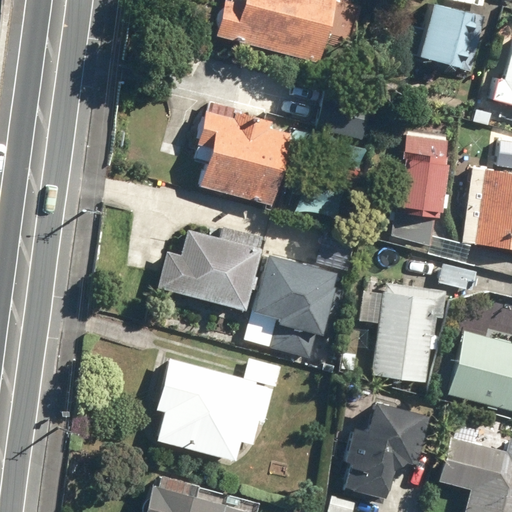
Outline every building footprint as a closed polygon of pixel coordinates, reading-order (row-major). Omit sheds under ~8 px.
[(207,40),(307,64),(322,0),(231,0),(230,6),(216,2),(207,40)] [(405,63),(425,68),(424,75),(437,79),(439,71),(466,77),(480,17),(420,3),(405,63)] [(490,80),(486,79),(480,105),(511,112),(511,39),(500,37),(490,80)] [(253,121),(255,115),(201,101),(188,153),(193,154),(184,189),(270,210),(288,135),(277,132),(278,127),(253,121)] [(440,194),(436,194),(438,127),(388,125),(386,216),(435,218),(436,211),(439,211),(440,194)] [(511,174),(461,172),(458,246),(480,249),(480,252),(511,253),(511,174)] [(171,258),(160,255),(150,291),(236,316),(257,243),(207,229),(205,237),(179,230),(171,258)] [(324,286),(326,278),(257,260),(236,338),(266,346),(270,329),(324,343),(339,290),(324,286)] [(439,265),(435,286),(468,292),(472,272),(439,265)] [(438,291),(432,291),(433,274),(397,272),(396,282),(370,281),(370,288),(353,288),(352,324),(370,325),(369,357),(365,356),(364,379),(382,380),(382,383),(420,384),(421,351),(431,351),(432,320),(437,320),(438,291)] [(490,343),(453,334),(437,397),(511,415),(511,336),(501,334),(500,338),(492,336),(490,343)] [(161,358),(146,412),(152,414),(144,444),(225,466),(231,445),(242,448),(248,426),(253,427),(264,387),(273,390),(279,369),(243,359),(237,380),(161,358)] [(320,511),(352,511),(355,501),(377,506),(384,476),(391,477),(393,468),(406,471),(419,415),(340,396),(336,415),(357,420),(354,431),(345,429),(332,485),(327,484),(320,511)] [(456,511),(511,511),(511,437),(476,428),(475,432),(445,425),(430,484),(462,492),(456,511)] [(139,486),(133,511),(252,511),(230,508),(228,511),(213,511),(215,504),(190,499),(193,483),(153,475),(150,488),(139,486)]
